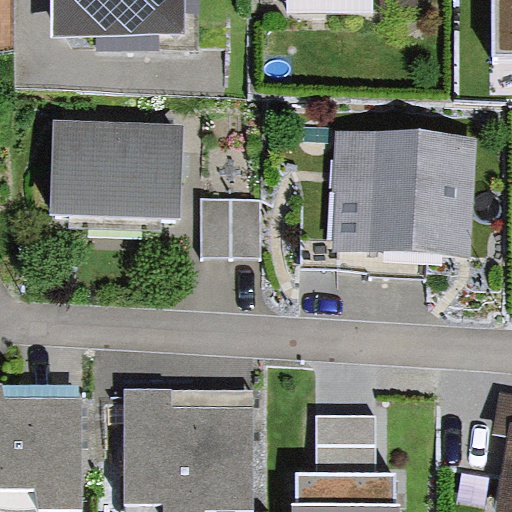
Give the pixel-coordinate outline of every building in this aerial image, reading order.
[(51,0),(52,37),(178,38),(178,0),(51,0)] [(511,0),(492,0),(492,61),(511,61),(511,0)] [(511,95),(511,68),(497,68),(497,95),(511,95)] [(49,230),(167,233),(170,132),(53,130),(49,230)] [(465,138),(339,138),(339,252),(465,252),(465,138)] [(266,263),(265,222),(206,224),(207,264),(266,263)] [(74,511),(73,389),(0,389),(0,497),(31,497),(31,511),(74,511)] [(249,511),(249,389),(117,389),(116,511),(249,511)] [(508,440),(495,511),(511,511),(511,401),(477,396),(470,433),(508,440)] [(395,511),(396,480),(296,480),(296,511),(395,511)]
